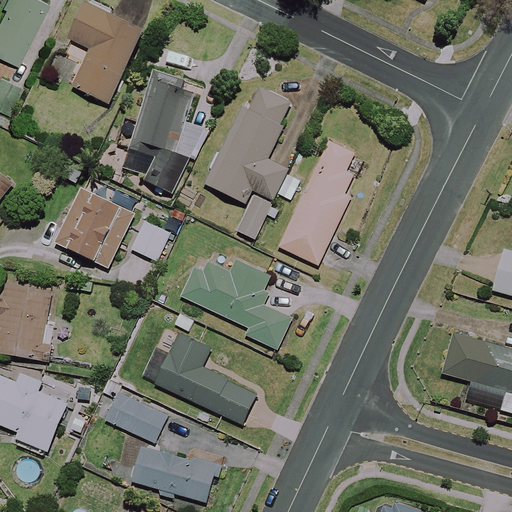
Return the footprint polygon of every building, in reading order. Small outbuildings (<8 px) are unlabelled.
[(37,10),(41,0),(7,0),(0,17),(0,61),(22,71),(47,15),(37,10)] [(92,52),(73,91),(111,109),(147,33),(140,29),(154,0),(121,0),(114,16),(88,3),(69,41),(92,52)] [(196,166),(209,133),(188,124),(203,87),(161,71),(120,176),(174,197),(188,163),(196,166)] [(21,90),(1,80),(0,82),(0,113),(8,117),(21,90)] [(256,243),(277,196),(291,203),(300,184),(286,177),(288,172),(267,162),(293,106),(259,90),(249,111),(243,108),(206,188),(249,208),(237,234),(256,243)] [(346,196),(355,175),(347,172),(355,155),(327,142),(278,249),(321,269),(353,199),(346,196)] [(0,202),(13,185),(0,175),(0,202)] [(138,212),(84,187),(56,245),(110,271),(138,212)] [(171,236),(145,224),(133,253),(158,264),(171,236)] [(511,254),(504,252),(493,293),(511,298),(511,254)] [(210,278),(196,272),(183,300),(248,331),(245,337),(277,352),(292,321),(262,307),(275,280),(238,263),(231,276),(215,268),(210,278)] [(45,346),(54,297),(5,288),(0,315),(0,355),(52,365),(55,348),(45,346)] [(511,351),(454,336),(444,377),(502,392),(497,414),(511,417),(511,351)] [(158,385),(156,389),(243,429),(260,392),(205,367),(212,353),(179,338),(175,347),(162,341),(144,379),(158,385)] [(12,389),(0,384),(0,434),(15,440),(12,447),(44,460),(63,412),(34,400),(38,389),(16,380),(12,389)] [(168,418),(119,397),(107,424),(156,446),(168,418)] [(209,507),(219,467),(187,458),(189,450),(162,443),(160,453),(141,448),(131,486),(209,507)] [(378,503),(374,511),(413,511),(397,506),(396,510),(378,503)]
